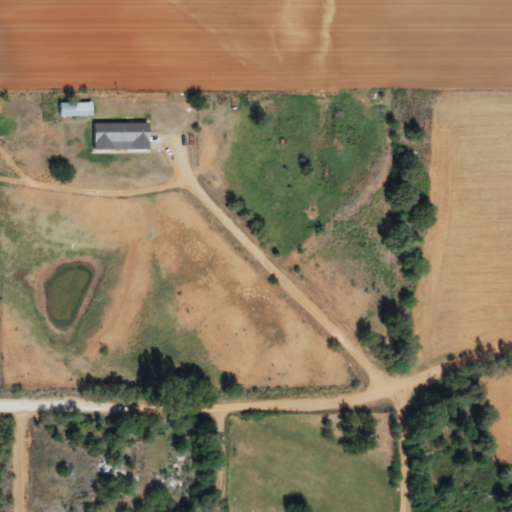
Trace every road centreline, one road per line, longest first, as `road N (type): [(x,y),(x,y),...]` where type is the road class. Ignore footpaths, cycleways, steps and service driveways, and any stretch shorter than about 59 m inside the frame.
road 1 (residential): [(511,351),(395,394),(220,410),(0,403)]
road 2 (residential): [(409,511),(409,387)]
